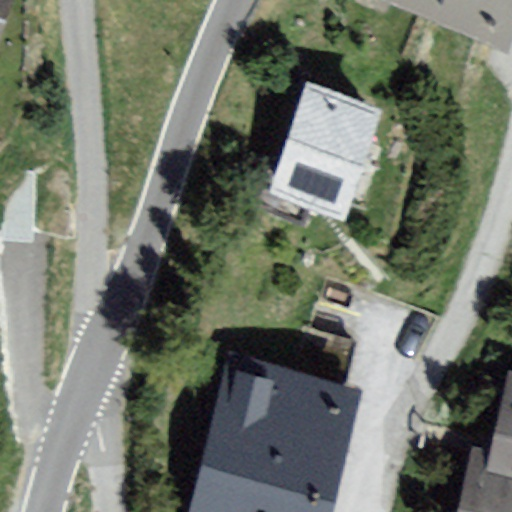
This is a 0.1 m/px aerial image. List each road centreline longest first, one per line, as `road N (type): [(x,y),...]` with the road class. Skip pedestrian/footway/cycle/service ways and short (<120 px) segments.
road 1 (unclassified): [(100,337),(238,0)]
road 2 (residential): [(370,511),(399,431),(460,330),(511,192)]
road 3 (residential): [(100,337),(87,296),(92,206),(77,0)]
road 4 (residential): [(113,511),(97,424),(75,402)]
